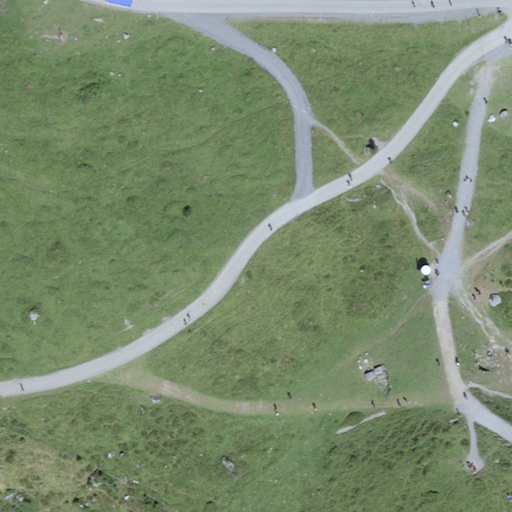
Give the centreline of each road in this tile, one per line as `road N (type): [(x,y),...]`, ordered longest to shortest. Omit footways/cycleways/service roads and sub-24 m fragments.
road 1 (track): [(372,171),(279,221),(202,310),(171,332),(76,380),(0,395)]
road 2 (track): [(108,0),(174,8),(511,1)]
road 3 (track): [(172,0),(182,21),(264,62),(292,88),(302,123),(304,206)]
road 4 (track): [(485,44),(372,171)]
